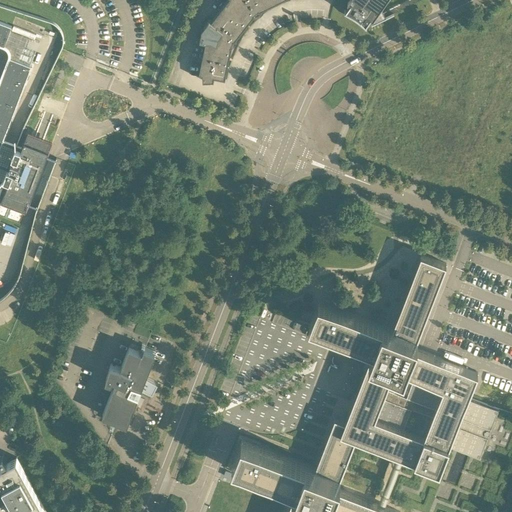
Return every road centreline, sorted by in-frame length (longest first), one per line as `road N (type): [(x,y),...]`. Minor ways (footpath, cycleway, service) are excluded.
road 1 (residential): [(142,511),(284,150)]
road 2 (residential): [(284,150),(318,78),(474,0)]
road 3 (residential): [(511,240),(284,150)]
road 4 (residential): [(284,150),(164,104)]
